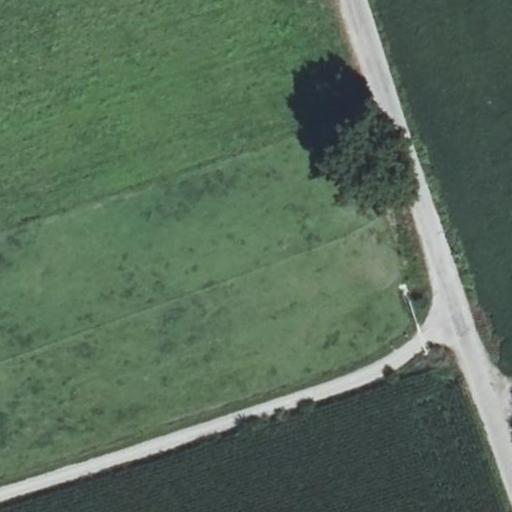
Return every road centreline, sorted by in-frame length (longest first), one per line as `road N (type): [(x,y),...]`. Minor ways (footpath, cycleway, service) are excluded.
road 1 (unclassified): [(448,300),(398,350),(304,397),(0,490)]
road 2 (unclassified): [(448,300),(358,0)]
road 3 (unclassified): [(511,478),(448,300)]
